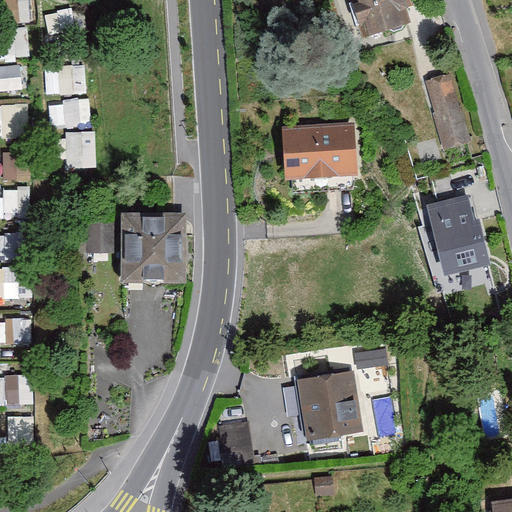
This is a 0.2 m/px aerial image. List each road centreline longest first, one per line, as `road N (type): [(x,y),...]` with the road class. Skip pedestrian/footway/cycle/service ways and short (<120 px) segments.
road 1 (tertiary): [(203,0),(215,279),(182,421)]
road 2 (residential): [(461,0),(511,191)]
road 3 (residential): [(182,421),(17,511)]
